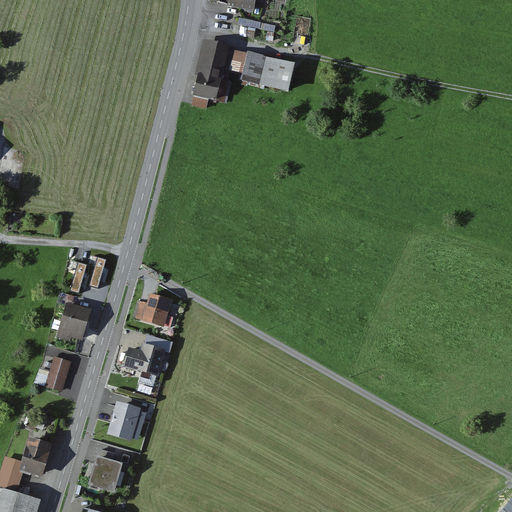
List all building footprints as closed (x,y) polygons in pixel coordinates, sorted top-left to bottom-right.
[(206,0),(206,6),(251,13),(252,0),(206,0)] [(225,72),(230,50),(199,43),(191,79),(196,80),(217,85),(220,71),(225,72)] [(230,50),(225,72),(239,75),(244,53),(230,50)] [(244,53),(239,75),(237,83),(285,94),(291,63),(244,53)] [(196,80),(191,101),(213,106),(217,85),(196,80)] [(168,303),(146,298),(140,324),(161,329),(168,303)] [(66,305),(59,334),(84,340),(91,311),(66,305)] [(142,344),(140,352),(127,348),(121,368),(155,379),(164,351),(142,344)] [(41,387),(59,393),(68,364),(50,358),(41,387)] [(107,435),(132,442),(142,409),(117,402),(107,435)] [(28,445),(23,463),(19,476),(40,481),(48,450),(28,445)] [(125,465),(96,456),(87,483),(116,493),(125,465)] [(0,457),(0,458),(0,489),(15,494),(19,476),(23,463),(0,457)] [(0,495),(0,511),(32,511),(34,506),(0,495)] [(511,511),(511,498),(500,511),(511,511)]
